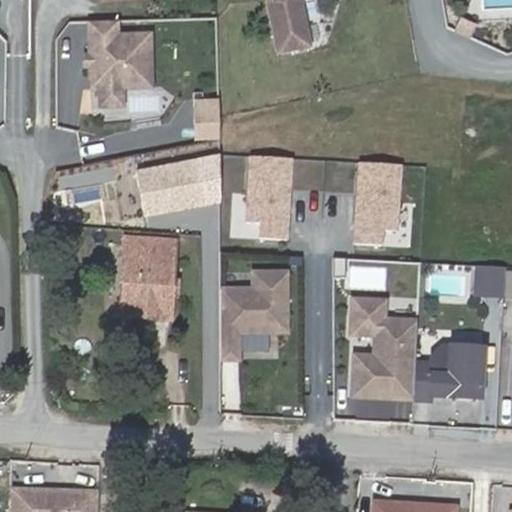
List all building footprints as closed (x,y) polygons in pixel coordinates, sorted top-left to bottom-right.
[(261,0),(271,47),(303,41),(294,0),(261,0)] [(109,16),(82,18),(84,67),(94,74),(116,73),(144,72),(144,64),(142,30),(109,32),(109,16)] [(467,34),(472,24),(456,17),(452,28),(467,34)] [(116,73),(94,74),(94,84),(116,83),(116,73)] [(187,98),(189,122),(214,121),(212,96),(187,98)] [(189,122),(189,137),(214,136),(214,121),(189,122)] [(245,219),(261,220),(260,237),(290,239),(297,157),(251,153),(245,219)] [(385,228),(401,229),(405,164),(359,161),(354,242),(384,244),(385,228)] [(198,198),(180,197),(178,213),(197,215),(198,198)] [(172,293),(174,277),(177,239),(130,235),(123,307),(159,311),(163,310),(171,304),(172,300),(172,293)] [(254,285),(222,287),(225,358),(244,357),(243,330),(285,328),(284,314),(291,314),(289,267),(253,268),(254,285)] [(474,297),(483,297),(484,267),(476,267),(474,297)] [(502,298),(504,268),(484,267),(483,297),(502,298)] [(386,398),(412,399),(414,363),(416,321),(398,320),(398,327),(383,326),(383,320),(384,301),(352,299),(350,334),(374,335),(373,356),(354,355),(352,396),(371,397),(377,392),(387,393),(386,398)] [(414,363),(412,399),(429,400),(430,395),(429,390),(447,391),(447,396),(479,397),(482,348),(441,346),(430,356),(430,363),(414,363)] [(89,511),(90,491),(70,490),(70,496),(61,496),(61,489),(5,487),(4,511),(89,511)] [(446,511),(448,495),(365,490),(364,511),(446,511)]
